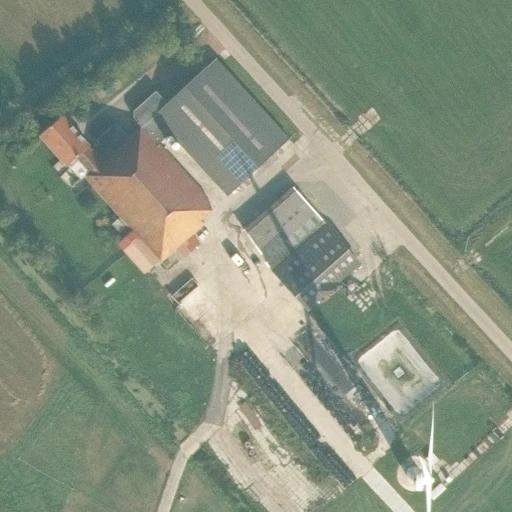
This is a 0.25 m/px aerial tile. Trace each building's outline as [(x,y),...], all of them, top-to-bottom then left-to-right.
[(141,126),(128,138),(114,123),(94,141),(97,144),(90,151),(87,148),(89,146),(62,116),(40,136),(67,166),(76,158),(89,172),(85,176),(138,235),(121,250),(143,274),(159,258),(161,260),(203,222),(199,218),(214,205),(158,143),(169,132),(226,194),(288,139),(216,59),(142,127),(141,126)] [(0,451),(22,476),(7,490),(26,511),(166,511),(268,418),(201,345),(170,340),(66,436),(0,364),(0,306),(75,238),(35,193),(20,207),(19,206),(0,223),(0,451)] [(271,269),(324,224),(307,204),(276,231),(264,215),(244,231),(271,269)] [(324,224),(271,269),(306,311),(359,264),(324,224)] [(314,339),(302,350),(316,365),(328,354),(314,339)] [(267,364),(279,385),(293,377),(281,356),(267,364)] [(291,398),(305,415),(317,405),(304,388),(291,398)] [(240,468),(272,501),(269,505),(275,511),(289,511),(301,502),(254,454),(240,468)] [(307,498),(311,511),(319,511),(327,510),(321,493),(307,498)]
